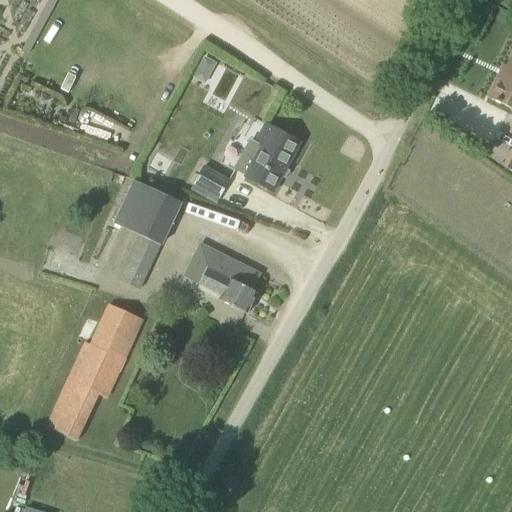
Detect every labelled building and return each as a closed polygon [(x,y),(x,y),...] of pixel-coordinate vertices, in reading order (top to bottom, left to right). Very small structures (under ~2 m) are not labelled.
[(204,57),(193,78),(205,84),(216,64),(204,57)] [(488,97),(511,109),(511,59),(502,80),(498,78),(488,97)] [(266,125),(255,144),(251,141),(235,171),(246,176),(246,177),(273,192),(300,143),(266,125)] [(511,171),(511,145),(501,166),(511,171)] [(203,167),(193,186),(218,199),(227,180),(203,167)] [(181,205),(131,182),(111,224),(138,237),(118,281),(140,291),(181,205)] [(185,278),(180,286),(194,294),(199,285),(221,296),(219,301),(247,315),(257,293),(253,291),(261,276),(201,246),(191,264),(185,278)] [(143,321),(108,306),(89,345),(85,343),(67,381),(98,396),(107,400),(143,321)] [(77,442),(83,430),(52,415),(46,428),(77,442)]
